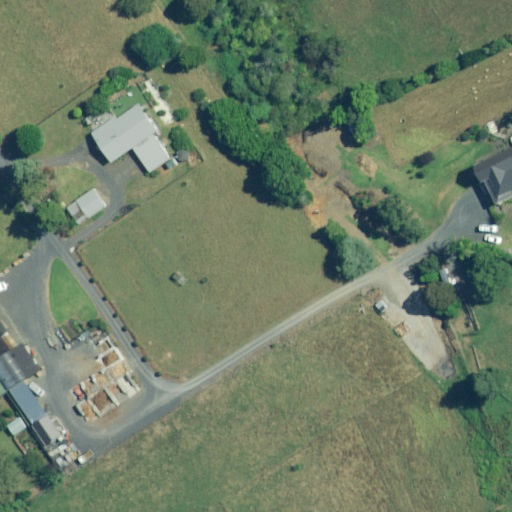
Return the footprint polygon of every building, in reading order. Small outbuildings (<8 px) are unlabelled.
[(165,177),(180,167),(175,159),(158,132),(162,130),(145,104),(96,134),(114,163),(137,148),(152,173),(160,168),(165,177)] [(486,183),(480,186),(486,200),(495,196),(500,206),(511,200),(511,151),(510,152),(478,168),(486,183)] [(90,219),(79,201),(68,208),(79,226),(90,219)] [(511,295),(511,294),(499,301),(504,310),(511,304),(511,295)] [(0,372),(13,393),(47,448),(65,437),(30,380),(44,371),(28,344),(13,353),(2,334),(0,335),(0,372)] [(119,347),(113,336),(96,345),(103,356),(119,347)] [(0,400),(13,393),(0,372),(0,400)] [(87,392),(82,384),(69,391),(74,399),(87,392)] [(28,429),(21,418),(8,426),(16,437),(28,429)] [(77,468),(67,454),(61,458),(70,472),(77,468)]
